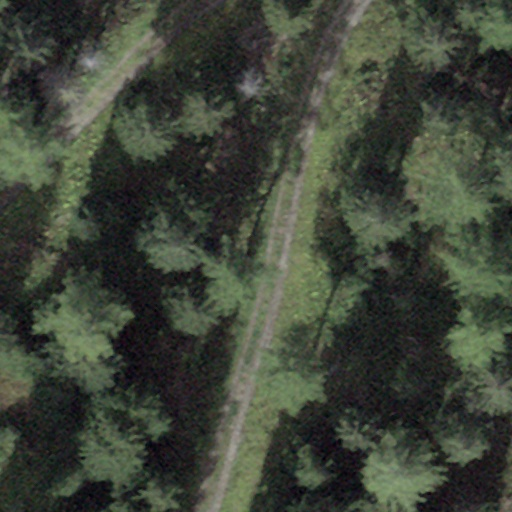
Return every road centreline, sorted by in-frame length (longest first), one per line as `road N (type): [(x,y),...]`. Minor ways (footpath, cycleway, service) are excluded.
road 1 (track): [(198,511),(308,102),(326,43),(353,0)]
road 2 (track): [(196,0),(0,183)]
